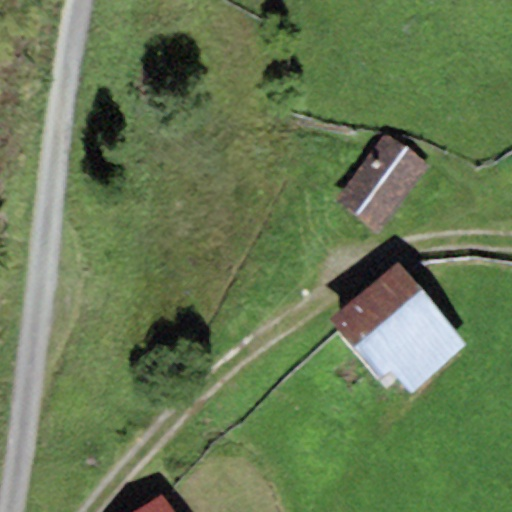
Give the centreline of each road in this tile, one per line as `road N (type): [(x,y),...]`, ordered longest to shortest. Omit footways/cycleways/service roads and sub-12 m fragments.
road 1 (track): [(95,511),(317,288),(418,237),(511,243)]
road 2 (unclassified): [(77,0),(6,511)]
